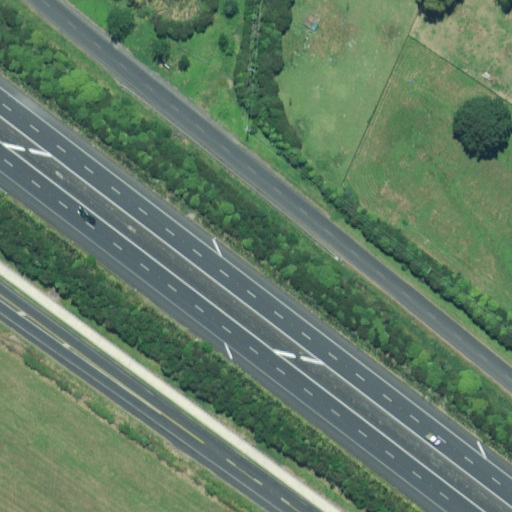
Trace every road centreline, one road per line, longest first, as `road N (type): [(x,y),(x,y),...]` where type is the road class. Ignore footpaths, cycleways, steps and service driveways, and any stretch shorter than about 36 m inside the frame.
road 1 (motorway): [(0,103),(511,501)]
road 2 (unclassified): [(511,380),(42,0)]
road 3 (motorway): [(453,511),(0,160)]
road 4 (unclassified): [(0,310),(278,511)]
